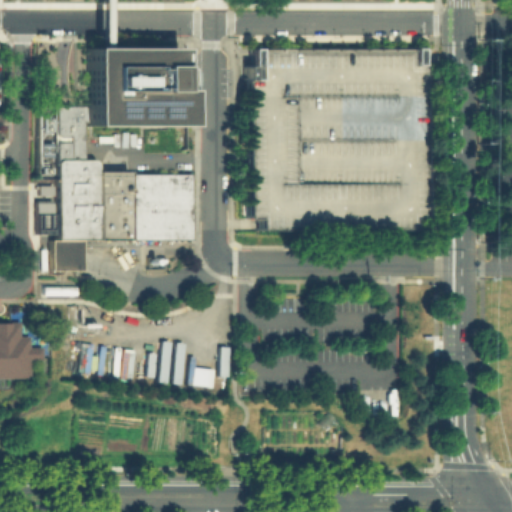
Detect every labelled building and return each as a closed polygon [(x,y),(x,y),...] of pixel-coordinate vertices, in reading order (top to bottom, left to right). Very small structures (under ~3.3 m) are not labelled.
[(81,124),(179,124),(178,45),(95,46),(80,46),(81,124)] [(416,46),(417,63),(419,63),(420,215),(409,215),(409,229),(254,229),(254,216),(241,216),(241,161),(241,114),(241,78),(240,78),(240,64),(246,64),(246,47),(416,46)] [(32,104),(32,174),(51,174),(51,238),(44,238),(44,268),(77,267),(77,239),(186,238),(185,172),(125,172),(125,169),(92,169),(92,157),(78,157),(78,104),(32,104)] [(48,185),(31,184),(31,194),(47,194),(48,185)] [(48,233),(48,200),(29,200),(30,233),(48,233)] [(72,285),(38,285),(38,298),(72,298),(72,285)] [(25,376),(0,376),(0,320),(4,320),(4,319),(16,319),(16,333),(26,333),(26,344),(38,344),(38,358),(25,358),(25,376)]
